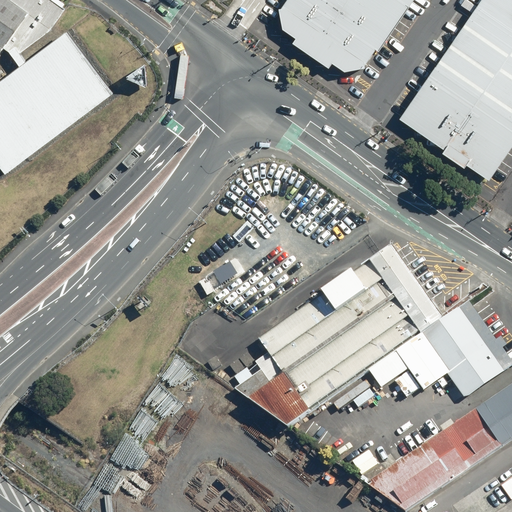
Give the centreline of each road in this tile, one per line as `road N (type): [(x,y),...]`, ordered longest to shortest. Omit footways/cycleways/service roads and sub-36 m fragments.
road 1 (primary): [(0,297),(103,202),(211,69)]
road 2 (primary): [(249,93),(141,231),(48,321)]
road 3 (primary): [(294,109),(511,260)]
road 4 (track): [(25,431),(139,511)]
